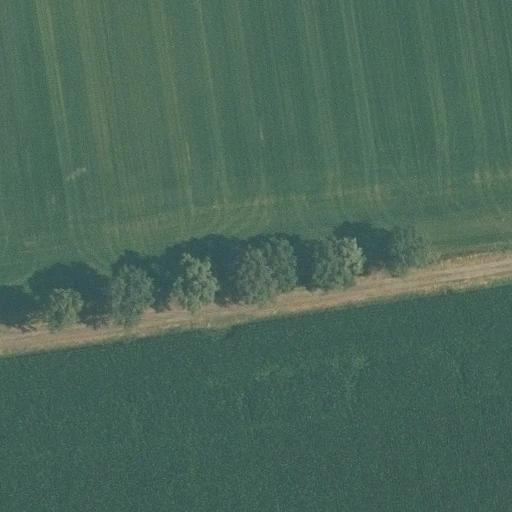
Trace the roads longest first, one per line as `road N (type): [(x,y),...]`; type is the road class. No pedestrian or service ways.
road 1 (track): [(0,337),(511,264)]
road 2 (track): [(11,309),(511,233)]
